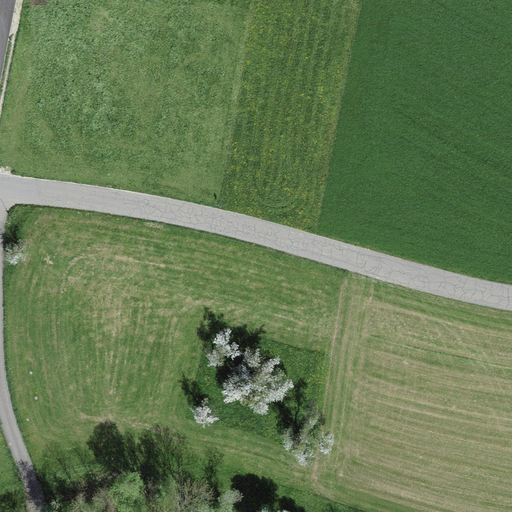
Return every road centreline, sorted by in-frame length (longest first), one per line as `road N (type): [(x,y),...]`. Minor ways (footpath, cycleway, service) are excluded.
road 1 (unclassified): [(0,186),(174,211),(511,298)]
road 2 (residential): [(0,376),(37,511)]
